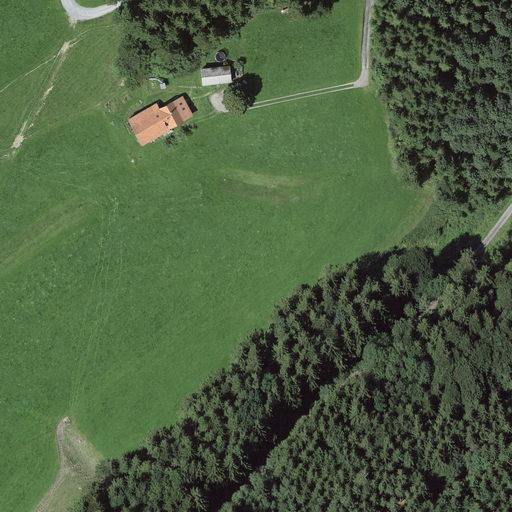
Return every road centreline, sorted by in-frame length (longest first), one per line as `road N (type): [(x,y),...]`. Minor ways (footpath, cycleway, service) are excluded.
road 1 (track): [(216,511),(424,312),(511,206)]
road 2 (track): [(228,108),(363,79),(371,0)]
road 3 (track): [(0,175),(78,13)]
